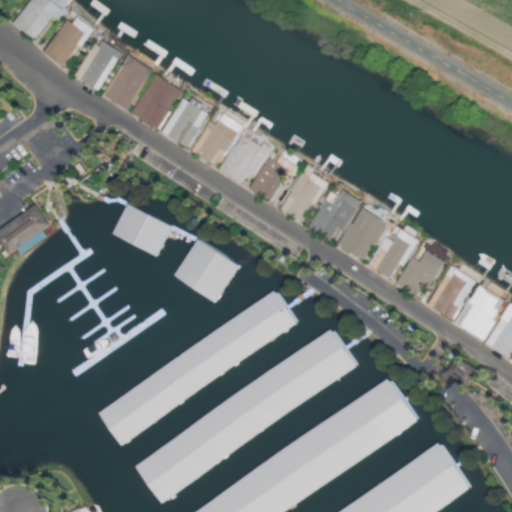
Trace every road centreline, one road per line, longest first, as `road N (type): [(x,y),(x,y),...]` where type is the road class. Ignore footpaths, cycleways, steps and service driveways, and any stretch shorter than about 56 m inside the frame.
road 1 (residential): [(0,28),(67,89),(511,380)]
road 2 (residential): [(511,106),(335,0)]
